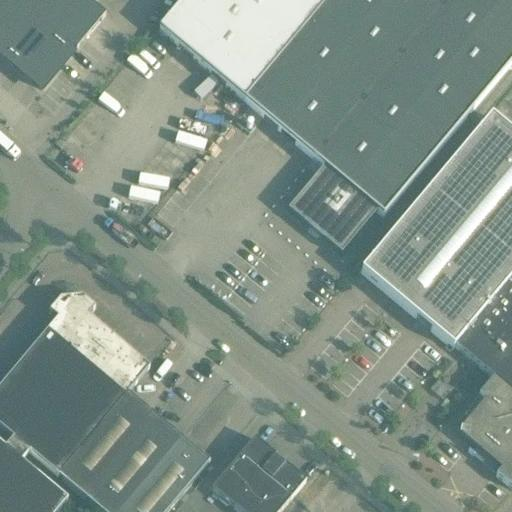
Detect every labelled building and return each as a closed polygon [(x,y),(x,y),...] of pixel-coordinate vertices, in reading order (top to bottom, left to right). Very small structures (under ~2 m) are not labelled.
[(92,8),(82,0),(0,0),(0,57),(41,93),(73,55),(73,56),(104,19),(92,8)] [(98,0),(82,0),(92,8),(98,0)] [(382,220),(511,64),(511,0),(185,0),(158,33),(323,171),(287,214),(308,232),(307,233),(307,236),(314,242),(317,242),(319,241),(340,258),(376,215),(382,220)] [(511,138),(490,120),(360,275),(431,334),(447,348),(446,351),(449,354),(451,351),(452,352),(454,349),(492,381),(478,398),(483,403),(456,436),(500,473),(495,478),(511,492),(511,138)] [(57,479),(126,396),(127,397),(149,371),(87,319),(94,311),(81,300),(59,302),(48,315),(56,322),(0,389),(0,431),(12,441),(7,447),(38,473),(43,468),(57,479)] [(84,502),(153,419),(127,397),(126,396),(57,479),(84,502)] [(96,511),(121,511),(180,442),(153,419),(84,502),(96,511)] [(234,511),(282,511),(305,484),(284,467),(283,469),(273,461),(275,459),(254,441),(211,493),(234,511)] [(169,511),(209,465),(180,442),(121,511),(169,511)] [(58,511),(67,503),(35,477),(38,473),(7,447),(4,451),(0,447),(0,511),(58,511)]
